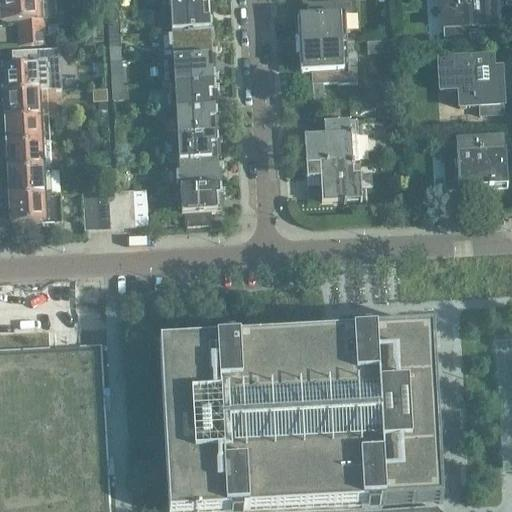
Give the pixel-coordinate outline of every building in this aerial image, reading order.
[(39,22),(37,0),(0,0),(0,1),(0,0),(0,11),(1,12),(1,25),(18,24),(19,36),(45,35),(44,22),(39,22)] [(208,7),(208,0),(169,0),(170,9),(208,7)] [(498,28),(496,0),(442,0),(444,31),(498,28)] [(347,44),(345,17),(353,17),(352,2),(333,3),(333,4),(307,6),(308,18),(297,19),(299,47),(347,44)] [(210,33),(208,7),(170,9),(170,13),(167,13),(168,25),(170,25),(171,35),(210,33)] [(119,38),(119,25),(108,26),(109,39),(119,38)] [(211,59),(210,33),(171,35),(171,39),(169,39),(169,51),(172,51),(172,61),(211,59)] [(45,47),(45,35),(19,36),(19,49),(45,47)] [(120,51),(119,38),(109,39),(110,51),(120,51)] [(348,71),(347,44),(299,47),(300,75),(311,74),(312,87),(337,85),(338,87),(357,86),(356,70),(348,71)] [(44,68),(43,54),(13,56),(14,69),(44,68)] [(213,85),(211,59),(172,61),(173,65),(170,65),(171,77),(173,77),(174,87),(213,85)] [(503,118),(500,73),(501,73),(501,72),(477,73),(476,61),(438,63),(439,76),(446,76),(447,93),(459,93),(460,109),(459,109),(459,110),(479,109),(480,119),(503,118)] [(44,68),(14,69),(2,70),(3,96),(45,94),(44,68)] [(122,90),(121,77),(111,78),(112,91),(122,90)] [(214,111),(213,85),(174,87),(174,97),(172,97),(173,109),(175,109),(175,113),(214,111)] [(123,103),(122,90),(112,91),(113,103),(123,103)] [(47,120),(45,94),(3,96),(5,123),(47,120)] [(216,137),(214,112),(214,111),(175,113),(176,123),(173,123),(174,135),(176,135),(177,139),(216,137)] [(48,146),(47,120),(5,123),(6,148),(48,146)] [(352,164),(351,139),(358,138),(357,123),(324,125),(324,126),(325,137),(304,139),(305,167),(321,166),(352,164)] [(125,142),(124,129),(114,130),(115,143),(125,142)] [(217,163),(216,137),(177,139),(177,149),(175,149),(175,161),(178,161),(178,165),(217,163)] [(507,188),(505,152),(482,153),(482,151),(481,152),(481,142),(482,142),(482,141),(450,143),(452,170),(457,170),(458,190),(489,189),(493,189),(493,188),(507,188)] [(126,155),(125,142),(115,143),(115,155),(126,155)] [(49,172),(48,146),(6,148),(7,174),(49,172)] [(219,189),(217,163),(178,165),(179,175),(176,175),(177,187),(179,187),(179,191),(219,189)] [(362,204),(360,177),(353,177),(352,168),(360,168),(359,163),(352,164),(321,166),(305,167),(306,177),(311,177),(312,188),(307,189),(307,202),(321,201),(321,206),(359,204),(359,205),(362,204)] [(51,198),(49,172),(7,174),(9,200),(51,198)] [(220,216),(219,189),(179,191),(180,201),(177,201),(178,213),(181,213),(181,217),(188,217),(189,219),(201,219),(201,216),(220,216)] [(146,202),(146,193),(133,194),(134,202),(146,202)] [(121,203),(121,194),(108,195),(109,204),(121,203)] [(134,202),(133,194),(121,194),(121,203),(134,202)] [(109,204),(108,195),(96,196),(96,204),(109,204)] [(96,204),(96,196),(83,197),(84,205),(96,204)] [(52,225),(51,198),(9,200),(10,227),(13,227),(13,233),(26,232),(26,226),(52,225)] [(135,227),(134,202),(121,203),(123,228),(135,227)] [(148,226),(146,202),(134,202),(135,227),(148,226)] [(123,228),(121,203),(109,204),(110,228),(123,228)] [(98,229),(96,204),(84,205),(85,230),(98,229)] [(110,228),(109,204),(96,204),(98,229),(110,228)] [(437,394),(435,390),(432,331),(404,332),(359,335),(341,336),(324,337),(159,346),(160,372),(162,405),(165,459),(167,491),(168,511),(281,511),(442,503),(438,444),(440,440),(440,438),(441,434),(442,430),(442,428),(442,424),(442,422),(442,418),(442,414),(442,410),(441,408),(440,403),(439,400),(438,396),(437,394)] [(501,469),(502,477),(511,476),(511,342),(511,340),(494,341),(501,469)] [(0,511),(110,511),(103,349),(0,355),(0,511)]
